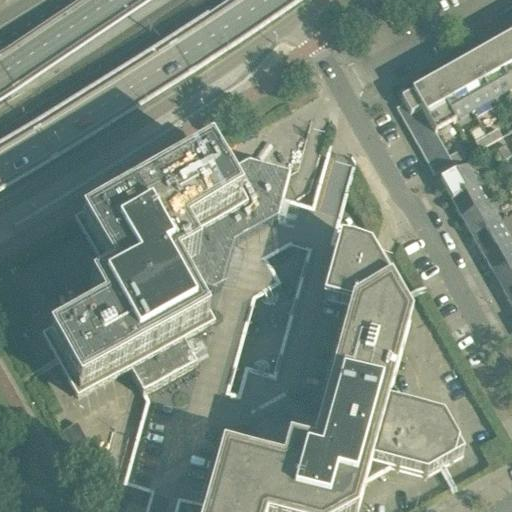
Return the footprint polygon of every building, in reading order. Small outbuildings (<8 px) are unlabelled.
[(511,54),(505,43),(487,53),(510,94),(511,93),(511,54)] [(487,53),(468,64),(470,69),(488,100),(491,105),(510,94),(487,53)] [(468,64),(449,74),(473,115),(491,105),(488,100),(470,69),(468,64)] [(449,74),(431,85),(434,90),(451,121),(454,126),(473,115),(449,74)] [(434,90),(431,85),(413,95),(411,96),(400,103),(403,107),(396,112),(433,178),(464,161),(460,153),(448,160),(435,137),(454,126),(451,121),(434,90)] [(497,132),(486,139),(490,146),(501,140),(497,132)] [(490,146),(486,139),(474,145),(479,153),(490,146)] [(504,147),(496,152),(503,163),(511,159),(504,147)] [(147,404),(125,486),(151,494),(146,511),(175,511),(178,503),(204,511),(204,510),(205,510),(205,508),(221,452),(230,455),(254,442),(252,438),(254,428),(273,418),(289,409),(299,411),(301,415),(324,401),(349,313),(321,305),(337,248),(332,246),(354,168),(352,168),(333,162),(335,155),(328,153),(312,211),(283,203),(277,223),(233,248),(226,273),(221,291),(212,296),(209,295),(201,321),(206,330),(181,344),(195,369),(144,398),(147,404)] [(247,170),(229,180),(223,184),(216,172),(217,172),(209,159),(208,158),(79,231),(80,233),(109,283),(110,285),(88,297),(101,319),(99,320),(99,319),(47,349),(77,403),(127,375),(141,399),(142,399),(144,398),(195,369),(181,344),(206,330),(201,321),(209,295),(212,296),(221,291),(226,273),(233,248),(277,223),(283,203),(288,181),(283,180),(247,170)] [(450,204),(451,204),(481,186),(470,166),(434,186),(439,195),(444,193),(450,202),(449,203),(450,204)] [(451,204),(461,222),(492,205),(481,186),(451,204)] [(471,240),(471,241),(502,224),(492,205),(461,222),(471,240)] [(482,260),(511,242),(511,224),(509,220),(502,224),(471,241),(472,242),(472,241),(482,260)] [(493,279),(511,267),(511,242),(482,260),(492,278),(493,279)] [(204,510),(204,511),(203,511),(358,511),(365,487),(389,473),(424,483),(442,473),(463,462),(441,423),(406,413),(392,389),(410,326),(398,306),(388,288),(371,259),(368,254),(338,245),(337,248),(321,305),(349,313),(324,401),(301,415),(299,411),(289,409),(273,418),(254,428),(252,438),(254,442),(230,455),(221,452),(205,508),(205,510),(204,510)] [(511,267),(493,279),(504,297),(511,292),(511,267)] [(62,435),(74,456),(88,448),(76,427),(62,435)]
